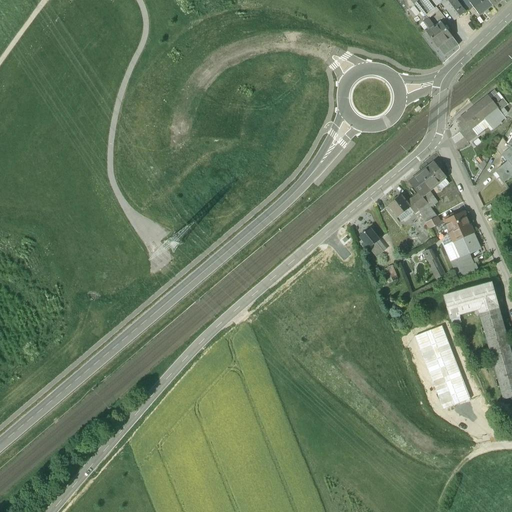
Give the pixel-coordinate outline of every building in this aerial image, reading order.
[(410,0),(410,1),(415,7),(416,5),(425,16),(428,14),(419,3),(422,0),(410,0)] [(430,0),(422,0),(419,3),(428,14),(436,8),(436,7),(430,0)] [(454,0),(444,0),(442,2),(441,2),(442,3),(455,21),(465,14),(454,0)] [(459,0),(454,0),(465,14),(468,11),(459,0)] [(467,0),(459,0),(468,11),(473,8),(469,2),(467,0)] [(471,0),(469,2),(473,8),(480,16),(485,13),(486,15),(489,13),(488,10),(493,7),(487,0),(471,0)] [(420,23),(426,33),(434,28),(428,18),(420,23)] [(442,24),(435,29),(434,28),(426,33),(438,48),(452,37),(442,24)] [(452,37),(438,48),(444,56),(458,45),(452,37)] [(488,97),(462,118),(465,120),(458,126),(462,131),(469,126),(472,129),(478,124),(484,119),(490,127),(493,130),(506,120),(500,112),(508,105),(503,99),(501,100),(497,95),(490,100),(488,97)] [(478,124),(484,131),(490,127),(484,119),(478,124)] [(484,131),(478,124),(472,129),(478,136),(484,131)] [(462,131),(460,133),(468,143),(478,136),(472,129),(469,126),(462,131)] [(506,142),(502,138),(496,150),(501,157),(502,156),(510,148),(509,146),(506,142)] [(511,148),(510,148),(502,156),(507,163),(508,162),(511,167),(511,148)] [(486,162),(482,155),(477,158),(481,165),(486,162)] [(439,159),(434,163),(440,170),(445,167),(439,159)] [(511,167),(508,162),(507,163),(495,172),(504,184),(511,177),(511,167)] [(434,163),(421,173),(409,184),(418,194),(421,198),(422,197),(438,184),(445,179),(439,172),(440,170),(434,163)] [(445,179),(438,184),(442,189),(449,184),(445,179)] [(478,192),(485,205),(504,195),(497,182),(478,192)] [(437,217),(422,197),(421,198),(418,194),(412,199),(419,211),(426,223),(437,218),(437,217)] [(406,203),(401,196),(389,206),(401,222),(413,213),(410,208),(407,203),(406,203)] [(419,211),(412,199),(407,203),(410,208),(413,213),(415,214),(419,211)] [(498,209),(490,212),(494,225),(502,223),(498,209)] [(426,223),(419,211),(415,214),(425,231),(429,229),(426,223)] [(464,213),(444,222),(453,242),(473,233),(464,213)] [(440,224),(437,218),(426,223),(430,229),(435,227),(440,224)] [(440,224),(435,227),(458,281),(478,272),(474,265),(461,271),(456,260),(460,258),(453,242),(444,222),(440,224)] [(380,241),(370,229),(359,238),(363,243),(361,245),(365,250),(367,248),(369,249),(376,258),(383,252),(376,243),(380,241)] [(473,233),(453,242),(460,258),(461,259),(470,255),(468,250),(479,245),(473,233)] [(431,249),(424,253),(437,280),(444,276),(431,249)] [(470,255),(461,259),(460,258),(456,260),(461,271),(474,265),(470,255)] [(384,271),(390,285),(395,283),(393,278),(398,276),(395,267),(384,271)] [(491,283),(444,296),(451,320),(459,317),(458,313),(483,306),(485,313),(498,309),(497,305),(498,305),(491,283)] [(458,313),(459,317),(479,311),(480,314),(485,313),(483,306),(458,313)] [(485,313),(480,314),(503,400),(511,398),(511,356),(499,309),(498,309),(485,313)]
